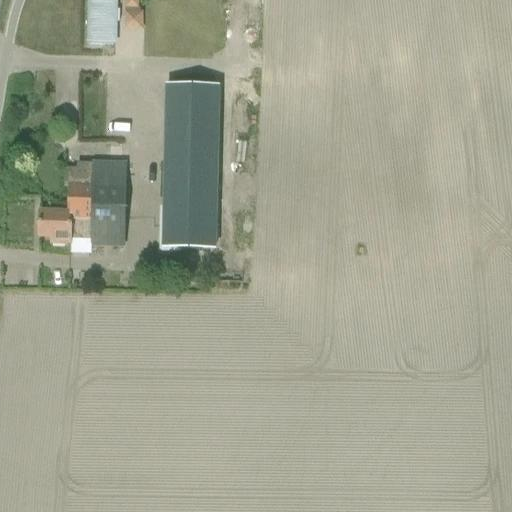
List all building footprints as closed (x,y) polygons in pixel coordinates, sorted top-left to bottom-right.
[(115,23),(118,23),(118,11),(116,11),(112,11),(112,0),(87,0),(87,45),(111,46),(112,23),(115,23)] [(124,0),(125,8),(136,8),(135,0),(124,0)] [(286,0),(286,37),(382,39),(382,0),(286,0)] [(511,232),(511,0),(401,0),(400,59),(466,61),(463,232),(511,232)] [(274,103),(273,243),(342,243),(343,139),(367,140),(366,224),(397,225),(397,248),(411,248),(411,238),(436,238),(437,78),(344,77),(344,103),(329,103),(329,81),(271,80),(271,103),(274,103)] [(342,82),(330,82),(330,102),(342,101),(342,82)] [(165,87),(162,229),(178,230),(178,249),(214,250),(217,88),(165,87)] [(109,148),(109,162),(123,162),(123,148),(109,148)] [(39,213),(38,238),(50,238),(50,244),(69,245),(89,245),(89,247),(122,248),(124,164),(91,163),(91,170),(63,170),(63,187),(68,188),(68,214),(39,213)]
